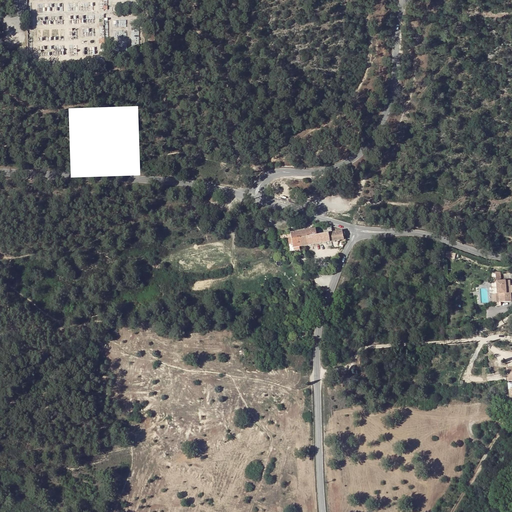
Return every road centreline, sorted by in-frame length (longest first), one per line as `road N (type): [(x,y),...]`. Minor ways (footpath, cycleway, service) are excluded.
road 1 (tertiary): [(254,199),(256,186),(273,173),(338,166),(371,140),(394,100),(396,19),(404,0)]
road 2 (tertiary): [(254,199),(143,179),(0,172)]
road 3 (unclassified): [(317,372),(348,366),(365,347),(480,338),(511,353)]
road 4 (tertiary): [(511,259),(422,233),(356,229)]
road 5 (tertiary): [(356,229),(319,325),(317,372)]
road 6 (tertiary): [(317,372),(322,511)]
